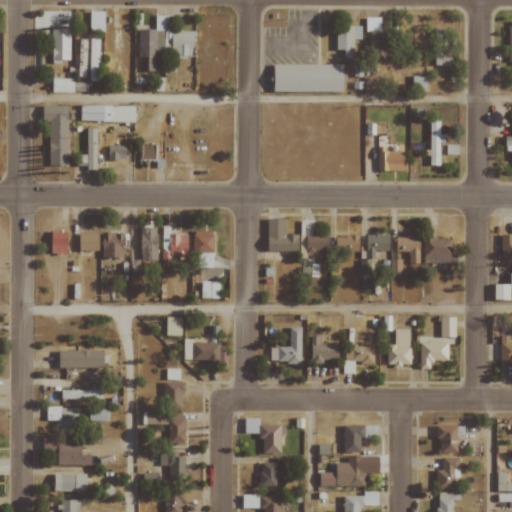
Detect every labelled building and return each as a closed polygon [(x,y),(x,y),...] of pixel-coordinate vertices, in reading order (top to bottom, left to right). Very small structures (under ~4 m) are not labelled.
[(104,32),(104,12),(89,12),(89,32),(104,32)] [(365,32),(379,32),(379,18),(364,18),(365,32)] [(360,27),(335,26),(335,51),(343,51),(343,58),(352,58),(353,40),(360,40),(360,27)] [(69,29),(50,29),(51,62),(69,62),(69,29)] [(137,30),(137,58),(145,57),(145,72),(155,72),(155,55),(163,54),(163,29),(137,30)] [(442,29),(432,29),(433,66),(451,65),(450,37),(443,38),(442,29)] [(194,57),(194,32),(171,31),(170,57),(194,57)] [(370,57),(390,56),(390,36),(370,37),(370,57)] [(88,39),(77,39),(76,78),(87,78),(88,39)] [(98,39),(89,39),(88,82),(97,82),(98,39)] [(365,60),(351,60),(351,78),(365,77),(365,60)] [(343,92),(343,65),(272,65),(272,93),(343,92)] [(426,77),(412,77),(411,91),(426,91),(426,77)] [(51,93),(72,93),(72,79),(51,79),(51,93)] [(66,166),(68,106),(42,105),(42,122),(48,122),(47,166),(66,166)] [(135,106),(80,106),(80,122),(134,122),(135,106)] [(439,118),(429,119),(429,153),(428,153),(429,166),(439,166),(439,142),(444,142),(444,135),(439,135),(439,118)] [(96,129),(84,129),(85,155),(75,155),(75,162),(86,162),(86,171),(97,171),(96,129)] [(156,160),(155,144),(138,144),(138,161),(156,160)] [(107,160),(125,161),(126,146),(108,146),(107,160)] [(383,152),(383,146),(376,146),(377,171),(405,171),(404,151),(383,152)] [(299,251),(299,234),(285,235),(285,218),(267,219),(267,251),(299,251)] [(157,227),(139,227),(138,260),(156,260),(157,227)] [(187,235),(169,234),(169,227),(161,227),(160,265),(170,265),(170,257),(186,258),(187,235)] [(49,231),(50,254),(67,253),(66,231),(49,231)] [(191,253),(197,253),(197,267),(212,268),(213,232),(192,231),(191,253)] [(389,233),(367,232),(366,251),(389,251),(389,233)] [(102,233),(101,258),(121,258),(122,234),(102,233)] [(98,251),(99,234),(79,234),(79,251),(98,251)] [(306,234),(305,251),(328,252),(329,234),(306,234)] [(499,256),(511,256),(511,234),(500,235),(499,256)] [(335,252),(359,251),(359,235),(334,236),(335,252)] [(396,252),(408,252),(408,264),(419,264),(420,236),(396,236),(396,252)] [(451,256),(451,238),(423,239),(423,256),(451,256)] [(423,264),(446,262),(446,256),(423,257),(423,264)] [(358,276),(370,276),(369,259),(357,259),(358,276)] [(225,280),(225,268),(200,268),(200,281),(225,280)] [(219,282),(201,282),(201,298),(219,298),(219,282)] [(494,300),(510,300),(510,284),(494,284),(494,300)] [(511,316),(502,316),(502,335),(511,335),(511,316)] [(165,335),(181,336),(181,318),(166,317),(165,335)] [(455,318),(440,317),(439,337),(455,337),(455,318)] [(300,327),(288,328),(288,348),(269,348),(269,363),(300,363),(300,327)] [(386,345),(386,366),(409,366),(409,329),(394,330),(394,345),(386,345)] [(321,344),(320,336),(308,336),(309,349),(312,349),(313,361),(339,361),(338,343),(321,344)] [(183,361),(219,360),(218,342),(191,343),(192,349),(182,350),(183,361)] [(448,343),(419,343),(419,369),(431,369),(431,361),(448,361),(448,343)] [(354,373),(354,364),(373,363),(373,347),(343,348),(344,374),(354,373)] [(56,351),(57,368),(103,368),(103,350),(56,351)] [(183,410),(184,383),(162,382),(162,409),(183,410)] [(101,399),(102,390),(60,390),(60,399),(101,399)] [(46,420),(59,421),(59,433),(78,433),(79,407),(46,407),(46,420)] [(107,408),(89,408),(89,422),(108,421),(107,408)] [(167,413),(146,412),(146,424),(167,425),(167,413)] [(167,444),(184,443),(183,413),(167,414),(167,444)] [(281,453),(281,425),(259,425),(259,418),(244,418),(244,433),(261,433),(261,454),(281,453)] [(360,453),(360,439),(376,439),(377,426),(343,425),(342,452),(360,453)] [(457,453),(457,426),(438,425),(437,453),(457,453)] [(90,466),(91,458),(80,457),(81,439),(57,438),(56,465),(90,466)] [(158,466),(167,466),(167,480),(184,481),(185,453),(159,452),(158,466)] [(320,487),(364,486),(364,474),(379,474),(379,456),(346,457),(346,462),(335,463),(335,472),(319,472),(320,487)] [(453,478),(459,478),(458,458),(442,458),(442,470),(434,470),(435,490),(453,490),(453,478)] [(276,464),(258,463),(258,487),(276,488),(276,464)] [(53,491),(86,492),(87,474),(54,473),(53,491)] [(181,511),(182,490),(164,490),(163,511),(181,511)] [(359,511),(360,505),(376,505),(376,492),(362,492),(362,496),(342,496),(341,511),(359,511)] [(436,511),(452,511),(453,500),(460,500),(460,492),(436,493),(436,511)] [(262,511),(279,511),(280,496),(242,495),(241,509),(263,509),(262,511)] [(78,511),(78,500),(57,500),(57,510),(58,510),(58,511),(78,511)]
